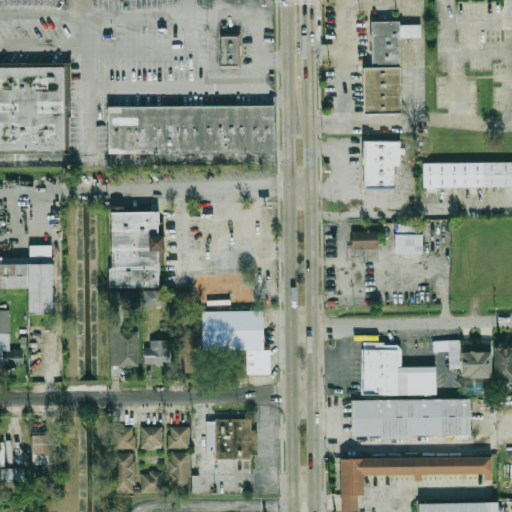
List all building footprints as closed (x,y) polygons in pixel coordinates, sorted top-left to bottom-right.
[(404,33),(404,62),(375,62),(374,17),(403,17),(403,20),(404,33)] [(403,20),(424,20),(424,33),(404,33),(403,20)] [(223,35),(241,35),(241,63),(223,63),(223,35)] [(366,63),(368,111),(406,110),(404,62),(375,62),(366,63)] [(0,66),(66,66),(66,149),(0,149),(0,66)] [(275,152),(109,153),(109,107),(274,106),(275,152)] [(366,185),(366,139),(399,138),(400,185),(366,185)] [(511,157),(511,182),(425,183),(425,159),(511,157)] [(109,285),(109,211),(159,211),(158,286),(109,285)] [(395,233),(402,233),(402,232),(409,232),(410,225),(396,224),(395,233)] [(356,227),(381,226),(381,246),(356,246),(356,227)] [(399,233),(425,232),(425,250),(400,250),(399,233)] [(54,312),(27,313),(27,287),(0,287),(0,263),(51,263),(52,263),(52,301),(54,301),(54,312)] [(241,274),(195,273),(194,305),(259,305),(259,284),(241,284),(241,274)] [(164,305),(164,290),(144,290),(144,305),(164,305)] [(178,303),(193,303),(193,292),(178,292),(178,303)] [(0,333),(9,333),(9,309),(0,309),(0,333)] [(262,347),(200,347),(201,309),(262,310),(262,347)] [(137,365),(108,365),(109,330),(137,330),(137,365)] [(169,364),(154,364),(154,363),(144,363),(144,347),(148,347),(148,340),(168,340),(169,364)] [(460,368),(459,340),(448,340),(449,368),(460,368)] [(366,341),(403,341),(404,365),(441,364),(441,392),(367,392),(366,341)] [(511,348),(497,348),(497,380),(511,380),(511,348)] [(246,373),(246,349),(270,349),(270,373),(246,373)] [(25,350),(3,350),(3,368),(25,368),(25,350)] [(463,374),(463,350),(493,350),(493,376),(473,376),(473,374),(463,374)] [(354,397),(472,397),(472,433),(354,433),(354,397)] [(218,415),(253,415),(253,427),(259,427),(260,451),(253,451),(253,455),(218,456),(218,418),(218,415)] [(218,418),(209,418),(209,456),(218,456),(218,418)] [(143,423),(165,423),(165,444),(143,444),(143,423)] [(173,423),(192,423),(192,444),(173,445),(173,423)] [(116,424),(135,424),(135,444),(116,444),(116,424)] [(33,463),(52,463),(52,455),(58,455),(58,434),(33,434),(33,463)] [(117,450),(135,449),(136,488),(118,488),(117,450)] [(173,449),(192,449),(192,489),(173,489),(173,449)] [(343,458),(493,456),(494,477),(487,477),(486,472),(366,474),(366,493),(360,493),(343,494),(343,458)] [(144,468),(165,468),(165,489),(144,489),(144,468)] [(1,469),(1,482),(25,482),(25,469),(1,469)] [(360,493),(361,507),(344,508),(343,494),(360,493)] [(420,511),(420,503),(499,501),(499,511),(420,511)]
